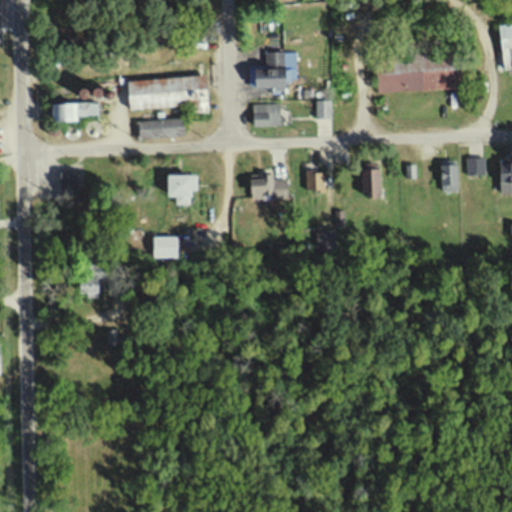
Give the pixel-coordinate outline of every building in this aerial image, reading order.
[(511,26),(498,28),(503,69),(511,69),(509,51),(511,50),(511,26)] [(266,53),(266,66),(248,66),(247,88),(285,88),(285,83),(295,83),(296,53),(266,53)] [(377,57),(379,94),(457,90),(455,53),(377,57)] [(128,81),(131,111),(189,105),(190,114),(210,112),(206,74),(128,81)] [(315,102),(315,119),(332,119),(332,102),(315,102)] [(52,106),(54,130),(74,129),(74,122),(80,121),(80,117),(97,116),(97,103),(52,106)] [(252,105),(252,126),(280,126),(280,105),(252,105)] [(135,123),(137,140),(182,136),(180,120),(135,123)] [(464,159),(465,176),(483,175),(482,158),(464,159)] [(440,166),(440,192),(458,191),(458,166),(440,166)] [(406,167),(407,180),(415,179),(415,167),(406,167)] [(511,167),(505,167),(505,173),(498,173),(498,195),(511,195),(511,167)] [(360,171),(361,191),(366,191),(367,198),(383,198),(382,170),(360,171)] [(290,184),(290,172),(280,172),(280,184),(290,184)] [(305,174),(305,194),(332,194),(332,174),(305,174)] [(58,175),(58,193),(92,194),(92,175),(58,175)] [(169,176),(169,196),(175,196),(174,203),(187,203),(188,198),(192,198),(192,191),(196,191),(196,176),(169,176)] [(260,176),(260,181),(250,181),(250,201),(285,200),(285,182),(272,182),(272,176),(260,176)] [(318,232),(318,254),(334,254),(334,232),(318,232)] [(152,238),(152,258),(178,258),(178,238),(152,238)] [(77,264),(76,279),(80,279),(80,290),(98,290),(98,278),(109,278),(109,268),(98,267),(98,264),(77,264)] [(105,331),(105,343),(116,343),(116,331),(105,331)]
